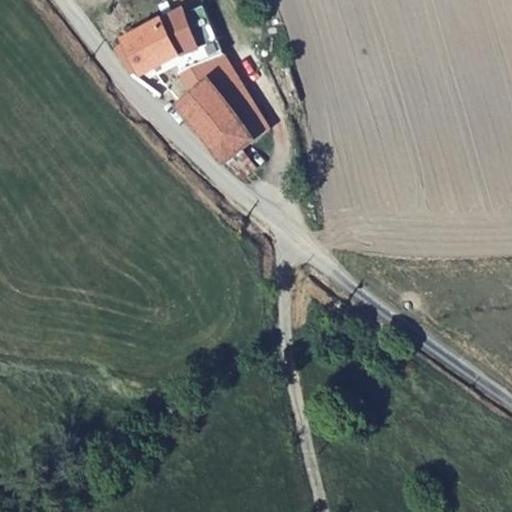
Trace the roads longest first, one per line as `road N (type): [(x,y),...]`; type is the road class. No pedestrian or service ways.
road 1 (unclassified): [(57,0),(167,131),(249,213),(511,404)]
road 2 (track): [(284,244),(291,207),(282,128),(216,0)]
